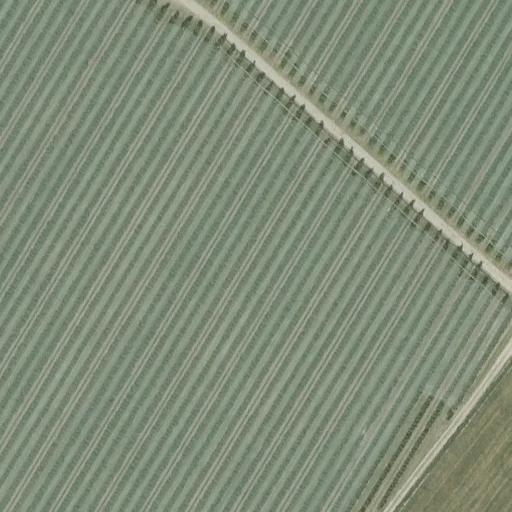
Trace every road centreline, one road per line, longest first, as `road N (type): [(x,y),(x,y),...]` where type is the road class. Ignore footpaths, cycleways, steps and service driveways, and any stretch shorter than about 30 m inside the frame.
road 1 (track): [(511,289),(221,26),(182,0)]
road 2 (track): [(386,511),(511,346)]
